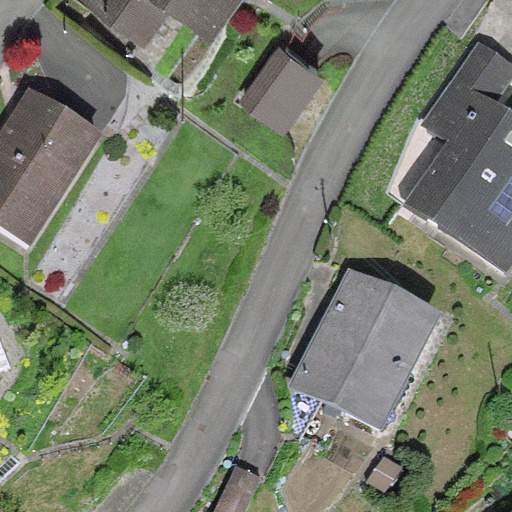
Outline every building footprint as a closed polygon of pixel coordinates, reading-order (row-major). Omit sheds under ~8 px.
[(230,0),(179,0),(214,24),(230,0)] [(281,44),(240,106),(281,132),(321,70),(281,44)] [(97,147),(30,105),(0,152),(0,229),(32,249),(97,147)] [(511,137),(475,113),(412,205),(505,268),(511,257),(511,137)] [(433,320),(347,277),(295,380),(381,423),(433,320)]
